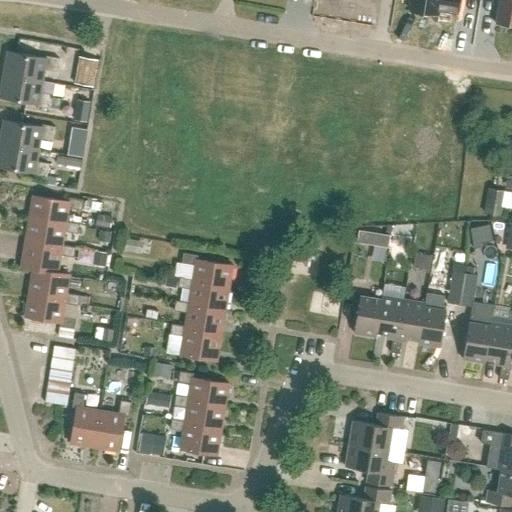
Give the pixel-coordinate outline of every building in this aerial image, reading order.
[(412,0),(411,10),(437,14),(438,10),(457,13),(459,0),(412,0)] [(511,0),(500,0),(496,24),(511,26),(511,0)] [(7,51),(3,75),(42,82),(44,70),(57,72),(59,59),(45,56),(45,58),(7,51)] [(83,76),(92,77),(95,54),(87,53),(83,76)] [(349,91),(355,67),(325,60),(320,84),(349,91)] [(53,95),(40,93),(42,82),(3,75),(0,91),(0,98),(37,105),(37,107),(50,109),(53,95)] [(85,87),(85,100),(100,100),(100,87),(85,87)] [(77,100),(74,119),(86,121),(87,112),(89,102),(77,100)] [(42,127),(3,120),(0,138),(0,143),(39,150),(41,139),(53,141),(55,127),(42,125),(42,127)] [(69,128),(67,144),(85,146),(87,130),(69,128)] [(511,142),(509,142),(503,176),(511,177),(511,142)] [(49,164),(37,162),(39,150),(0,143),(0,167),(33,173),(33,175),(47,177),(49,164)] [(58,155),(57,163),(79,167),(81,159),(58,155)] [(485,205),(504,209),(507,191),(489,187),(485,205)] [(68,202),(32,196),(28,220),(65,226),(66,221),(68,208),(81,210),(83,200),(69,198),(68,202)] [(97,214),(96,224),(110,226),(111,216),(97,214)] [(61,250),(62,245),(64,232),(77,234),(79,224),(66,221),(65,226),(28,220),(24,244),(61,250)] [(478,246),(477,241),(475,227),(469,228),(471,242),(472,247),(478,246)] [(100,231),(99,240),(108,242),(110,233),(100,231)] [(358,231),(357,242),(372,245),(374,233),(358,231)] [(126,251),(141,254),(143,243),(128,240),(126,251)] [(24,244),(20,268),(32,270),(32,269),(58,273),(61,255),(73,257),(75,247),(62,245),(61,250),(24,244)] [(95,251),(93,264),(104,266),(106,253),(95,251)] [(197,255),(183,253),(181,263),(194,265),(192,279),(191,284),(229,290),(233,265),(197,259),(197,255)] [(417,253),(414,267),(429,270),(431,256),(417,253)] [(69,275),(58,273),(32,269),(32,270),(28,293),(65,299),(65,303),(78,306),(79,295),(66,293),(69,275)] [(449,303),(459,304),(465,272),(454,271),(449,303)] [(465,272),(459,304),(475,306),(479,274),(465,272)] [(187,307),(225,313),(229,290),(191,284),(192,279),(179,277),(178,287),(190,289),(188,303),(187,307)] [(59,327),(74,329),(75,319),(62,317),(65,303),(65,299),(28,293),(24,317),(60,323),(59,327)] [(381,299),(360,296),(353,333),(376,337),(377,333),(376,333),(381,299)] [(381,299),(376,333),(377,333),(393,336),(391,344),(400,345),(402,337),(397,337),(403,299),(381,296),(381,299)] [(425,303),(403,299),(397,337),(402,337),(418,340),(419,340),(424,306),(425,306),(425,303)] [(221,337),(225,313),(187,307),(188,303),(175,300),(174,311),(187,313),(184,326),(184,331),(221,337)] [(471,306),(469,322),(490,325),(490,322),(491,322),(494,304),(475,302),(475,306),(471,306)] [(418,340),(417,344),(440,347),(446,310),(425,306),(424,306),(419,340),(418,340)] [(144,309),(143,317),(155,319),(157,312),(144,309)] [(469,322),(462,359),(485,363),(485,359),(491,325),(490,325),(469,322)] [(511,363),(506,363),(511,327),(511,325),(490,322),(490,325),(491,325),(485,359),(502,362),(500,370),(509,372),(511,363)] [(180,355),(217,361),(221,337),(184,331),(184,326),(171,324),(170,334),(183,336),(180,355)] [(104,328),(103,339),(111,341),(113,329),(104,328)] [(400,345),(391,344),(390,352),(399,354),(400,345)] [(52,357),(74,360),(75,350),(54,346),(52,357)] [(97,351),(96,369),(112,371),(113,352),(97,351)] [(50,368),(72,372),(73,361),(52,358),(50,368)] [(151,362),(149,373),(168,377),(170,366),(151,362)] [(48,380),(70,383),(72,372),(50,369),(48,380)] [(509,372),(500,370),(499,378),(508,380),(509,372)] [(225,408),(229,384),(193,378),(194,374),(179,371),(178,381),(191,383),(188,397),(188,402),(225,408)] [(68,395),(70,384),(48,380),(47,391),(68,395)] [(148,391),(146,403),(157,405),(159,393),(148,391)] [(45,403),(66,406),(68,395),(46,392),(45,403)] [(76,408),(70,444),(94,448),(100,410),(82,407),(85,395),(74,393),(72,407),(76,408)] [(188,402),(188,397),(175,395),(174,405),(187,407),(184,421),(184,425),(221,431),(225,408),(188,402)] [(94,448),(118,452),(124,416),(128,416),(131,402),(121,401),(118,413),(100,410),(94,448)] [(376,425),(352,421),(349,444),(388,450),(392,428),(401,429),(403,417),(378,413),(376,425)] [(180,450),(217,456),(221,431),(184,425),(184,421),(172,419),(170,429),(183,431),(180,450)] [(486,467),(501,469),(511,470),(511,435),(482,430),(480,443),(490,444),(486,467)] [(141,434),(139,450),(159,454),(161,438),(141,434)] [(447,447),(447,455),(453,460),(460,460),(466,455),(466,447),(460,442),(453,442),(447,447)] [(396,463),(386,461),(388,450),(349,444),(345,467),(368,471),(366,483),(392,487),(396,463)] [(511,470),(501,469),(497,492),(488,490),(486,502),(511,507),(511,500),(511,470)] [(364,498),(340,495),(337,511),(377,511),(380,502),(389,503),(391,491),(366,487),(364,498)] [(420,496),(418,509),(438,511),(442,511),(445,499),(420,496)]
